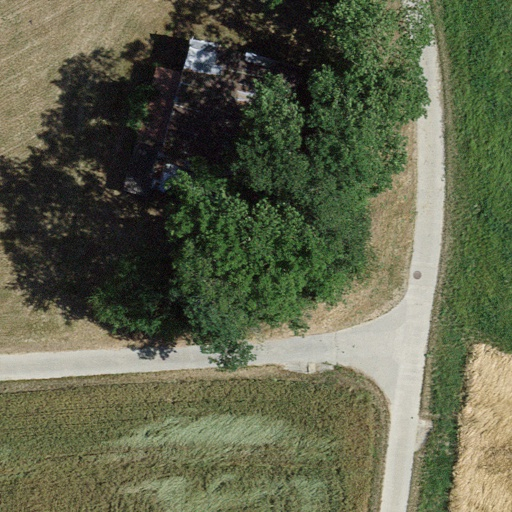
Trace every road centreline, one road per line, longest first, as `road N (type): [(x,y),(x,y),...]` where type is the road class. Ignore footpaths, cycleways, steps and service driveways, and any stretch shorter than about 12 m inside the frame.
road 1 (track): [(391,511),(413,334),(397,0)]
road 2 (track): [(413,334),(0,361)]
